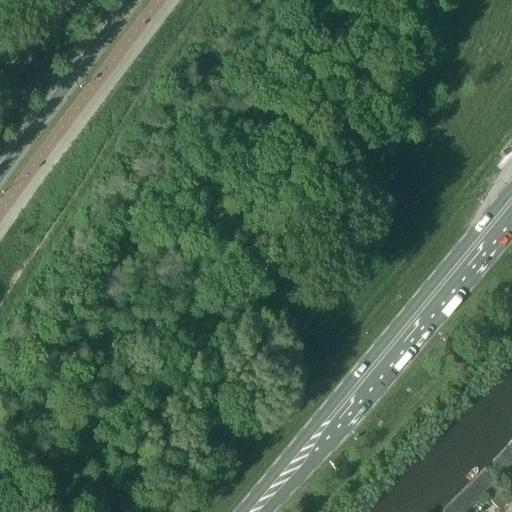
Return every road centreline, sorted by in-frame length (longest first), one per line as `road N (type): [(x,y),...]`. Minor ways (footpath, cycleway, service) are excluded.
road 1 (primary): [(249,511),(511,206)]
road 2 (trunk): [(0,176),(132,0)]
